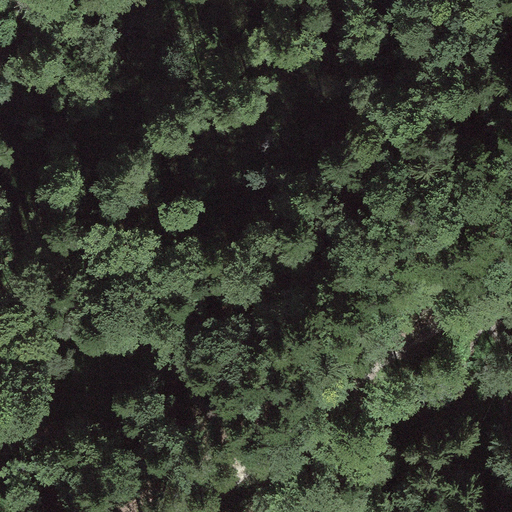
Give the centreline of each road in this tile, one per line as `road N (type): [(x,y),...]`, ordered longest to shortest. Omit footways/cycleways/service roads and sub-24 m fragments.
road 1 (track): [(0,424),(139,310),(201,225),(232,154),(346,0)]
road 2 (track): [(501,511),(505,365),(497,337),(473,316),(422,331),(347,383),(283,447),(196,511)]
